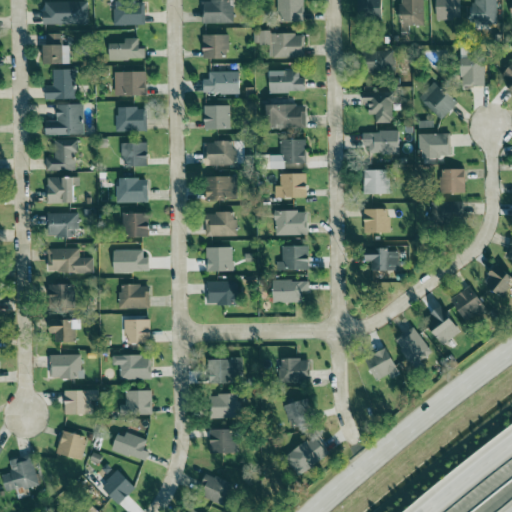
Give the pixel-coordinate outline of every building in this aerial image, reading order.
[(232,0),(203,1),(203,24),(233,24),(232,0)] [(303,0),(277,0),(278,24),(304,23),(303,0)] [(381,0),(357,0),(358,21),(382,20),(381,0)] [(424,25),(423,0),(399,0),(401,33),(409,32),(409,26),(424,25)] [(459,0),(436,0),(436,20),(460,19),(459,0)] [(497,24),(496,0),(483,0),(483,2),(472,2),(472,25),(497,24)] [(44,3),(45,24),(88,24),(88,2),(44,3)] [(145,26),(145,3),(115,2),(114,25),(145,26)] [(45,65),(69,64),(69,45),(62,45),(61,33),(44,34),(45,65)] [(253,34),(254,45),(268,45),(269,58),(305,57),(304,33),(253,34)] [(202,35),(203,59),(228,59),(227,35),(202,35)] [(109,60),(145,59),(145,48),(139,48),(138,38),(124,38),(125,43),(109,44),(109,60)] [(483,87),(484,47),(461,46),(460,86),(483,87)] [(392,52),(366,51),(365,73),(391,74),(392,52)] [(511,88),(511,65),(500,76),(511,88)] [(45,99),(74,100),(74,70),(53,69),(53,86),(45,86),(45,99)] [(269,93),(303,92),(302,70),(269,71),(269,93)] [(114,72),(115,96),(147,96),(146,72),(114,72)] [(239,72),(209,72),(209,79),(203,79),(203,94),(239,93),(239,72)] [(418,100),(444,119),(458,101),(432,82),(418,100)] [(362,92),(363,103),(368,103),(369,115),(375,114),(375,123),(394,123),(393,91),(362,92)] [(83,104),(56,105),(57,121),(46,121),(46,135),(84,135),(83,104)] [(266,106),(267,130),(306,129),(305,105),(266,106)] [(204,106),(204,130),(230,130),(229,106),(204,106)] [(146,132),(146,108),(116,107),(116,131),(146,132)] [(399,131),(363,132),(363,145),(369,145),(369,154),(399,153),(399,131)] [(419,134),(419,158),(451,157),(450,134),(419,134)] [(46,171),(74,171),(73,154),(77,154),(76,140),(55,140),(55,158),(46,158),(46,171)] [(270,170),(285,169),(285,164),(306,163),(306,140),(280,140),(280,156),(270,156),(270,170)] [(205,166),(235,165),(234,142),(204,142),(205,166)] [(147,167),(147,143),(122,143),(122,167),(147,167)] [(465,170),(442,169),(441,193),(465,194),(465,170)] [(364,194),(389,194),(390,171),(365,170),(364,194)] [(281,174),(281,198),(307,198),(306,174),(281,174)] [(206,177),(206,200),(238,199),(238,176),(206,177)] [(79,177),(46,178),(47,204),(74,203),(74,186),(80,186),(79,177)] [(117,203),(148,202),(148,179),(116,180),(117,203)] [(432,201),(431,225),(462,226),(463,203),(432,201)] [(364,233),(390,233),(389,209),(364,210),(364,233)] [(275,235),(307,236),(307,211),(275,211),(275,235)] [(205,214),(206,238),(236,237),(235,212),(205,214)] [(77,213),(48,213),(48,237),(77,237),(77,213)] [(148,213),(122,214),(122,238),(149,237),(148,213)] [(277,271),(308,270),(308,246),(282,246),(282,262),(277,262),(277,271)] [(207,248),(207,273),(233,272),(233,247),(207,248)] [(47,249),(48,274),(94,272),(93,257),(79,258),(79,248),(47,249)] [(399,271),(399,250),(366,249),(366,262),(373,262),(372,271),(399,271)] [(143,250),(113,251),(114,273),(148,272),(148,258),(143,258),(143,250)] [(500,297),(511,282),(511,276),(498,264),(488,276),(492,279),(486,285),(500,297)] [(308,280),(273,281),(274,303),(302,302),(302,293),(309,293),(308,280)] [(240,281),(207,282),(207,305),(241,305),(240,281)] [(49,285),(49,305),(71,304),(71,285),(49,285)] [(150,308),(150,285),(119,286),(120,309),(150,308)] [(467,324),(487,311),(470,286),(451,299),(467,324)] [(459,331),(442,307),(424,320),(441,344),(459,331)] [(125,344),(151,344),(150,320),(125,321),(125,344)] [(411,366),(431,354),(415,328),(395,340),(411,366)] [(399,376),(388,349),(366,358),(375,381),(390,375),(391,379),(399,376)] [(52,379),(82,379),(82,356),(53,355),(52,379)] [(113,356),(113,366),(119,366),(120,380),(151,380),(150,356),(113,356)] [(208,359),(208,384),(242,384),(242,360),(208,359)] [(280,359),(279,382),(309,382),(310,360),(280,359)] [(64,391),(65,415),(91,415),(90,401),(99,400),(98,390),(64,391)] [(125,392),(126,405),(120,405),(120,416),(152,415),(152,391),(125,392)] [(208,395),(208,419),(237,418),(236,395),(208,395)] [(307,426),(303,401),(284,405),(289,429),(307,426)] [(209,453),(235,454),(236,431),(209,430),(209,453)] [(86,437),(61,432),(57,455),(82,460),(86,437)] [(117,432),(112,451),(146,460),(148,452),(144,450),(147,440),(117,432)] [(329,457),(317,437),(285,454),(296,475),(329,457)] [(5,491),(16,489),(17,498),(29,496),(28,487),(38,486),(32,455),(8,459),(11,473),(2,474),(5,491)] [(135,487),(117,470),(101,486),(119,504),(135,487)] [(197,495),(222,504),(231,482),(206,473),(197,495)]
